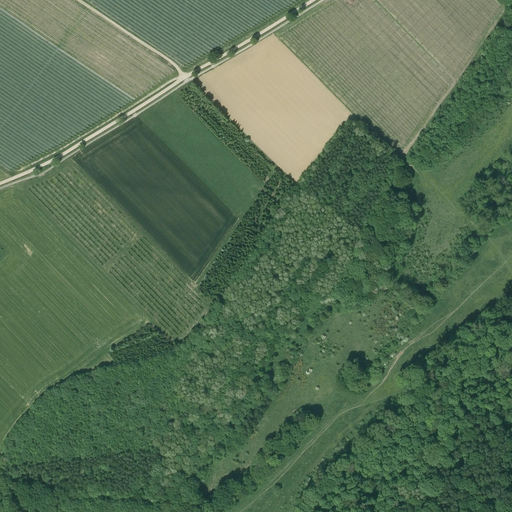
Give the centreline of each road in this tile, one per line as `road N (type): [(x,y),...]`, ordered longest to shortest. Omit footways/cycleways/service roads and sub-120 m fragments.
road 1 (track): [(313,0),(0,183)]
road 2 (track): [(296,187),(197,332),(159,354),(104,367)]
road 3 (track): [(79,0),(190,78)]
